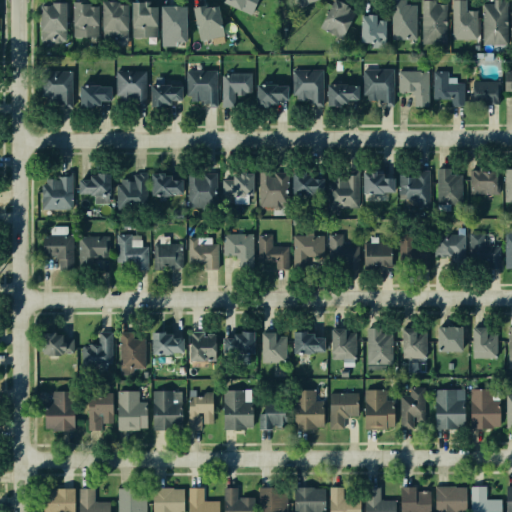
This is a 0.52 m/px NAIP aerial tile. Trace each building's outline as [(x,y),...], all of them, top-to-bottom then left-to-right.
[(68,0),(94,0),(96,44),(70,43),(68,0)] [(223,0),(260,0),(253,14),(223,0)] [(326,0),(331,0),(351,12),(337,40),(313,24),(326,0)] [(388,0),(412,0),(414,49),(388,47),(388,0)] [(418,1),(443,0),(444,46),(418,46),(418,1)] [(448,0),(475,0),(476,44),(449,43),(448,0)] [(510,46),(485,46),(485,4),(496,4),(496,0),(503,0),(503,4),(510,4),(510,46)] [(34,2),(61,2),(63,43),(36,41),(34,2)] [(98,2),(124,2),(124,42),(100,42),(98,2)] [(128,3),(151,3),(152,39),(129,40),(128,3)] [(155,5),(181,6),(182,43),(156,43),(155,5)] [(187,6),(215,6),(223,36),(199,40),(187,6)] [(360,11),(386,22),(371,49),(348,39),(360,11)] [(289,66),(319,65),(320,105),(291,105),(289,66)] [(114,67),(145,66),(145,74),(146,103),(114,103),(114,67)] [(38,69),(70,67),(71,105),(40,106),(38,69)] [(361,67),(390,67),(391,107),(362,104),(361,67)] [(431,68),(446,67),(445,84),(461,85),(462,107),(446,107),(446,98),(432,97),(431,68)] [(183,68),(215,69),(216,108),(199,107),(199,99),(184,99),(183,68)] [(395,68),(425,69),(426,109),(412,109),(412,96),(398,95),(395,68)] [(223,71),(249,71),(249,111),(223,110),(223,71)] [(323,73),(353,73),(354,105),(324,104),(323,73)] [(74,74),(105,74),(106,103),(77,104),(74,74)] [(148,74),(175,75),(175,104),(148,104),(148,74)] [(256,75),(281,75),(282,108),(255,108),(256,75)] [(470,79),(495,79),(496,104),(470,103),(470,79)] [(146,165),(177,165),(179,193),(148,194),(146,165)] [(73,166),(106,166),(106,199),(74,199),(73,166)] [(362,169),(387,167),(385,192),(362,190),(362,169)] [(395,168),(427,167),(429,211),(398,211),(395,168)] [(219,168),(248,169),(249,196),(220,195),(219,168)] [(436,169),(463,168),(464,205),(437,205),(436,169)] [(258,169),(287,169),(288,186),(278,185),(278,207),(258,206),(258,169)] [(467,170),(493,169),(494,193),(468,193),(467,170)] [(42,172),(70,171),(69,209),(41,208),(42,172)] [(291,171),(313,171),(314,203),(291,203),(291,171)] [(319,172),(357,171),(359,216),(319,215),(319,172)] [(188,173),(213,172),(213,206),(187,207),(188,173)] [(113,178),(140,178),(141,202),(115,202),(113,178)] [(468,230),(481,230),(482,243),(495,244),(496,266),(484,266),(483,258),(467,258),(468,230)] [(219,233),(250,232),(252,260),(221,260),(219,233)] [(114,234),(137,233),(137,245),(147,245),(148,273),(134,272),(134,258),(115,257),(114,234)] [(254,234),(270,234),(269,245),(286,245),(287,268),(274,267),(272,260),(255,260),(254,234)] [(290,234),(321,234),(322,264),(291,264),(290,234)] [(326,234),(341,234),(341,245),(358,245),(358,270),(345,270),(345,258),(325,257),(326,234)] [(431,234),(460,234),(460,263),(434,264),(431,234)] [(40,235),(70,235),(71,269),(57,269),(56,257),(39,256),(40,235)] [(77,235),(106,235),(107,260),(77,260),(77,235)] [(188,241),(216,240),(218,270),(204,270),(202,260),(186,261),(188,241)] [(154,243),(179,243),(181,269),(154,270),(154,243)] [(362,244),(386,243),(387,266),(361,264),(362,244)] [(391,243),(426,244),(427,268),(390,267),(391,243)] [(38,323),(59,323),(61,356),(39,356),(38,323)] [(432,327),(457,325),(458,351),(432,351),(432,327)] [(326,326),(361,326),(363,358),(327,360),(326,326)] [(398,327),(422,326),(424,359),(399,359),(398,327)] [(147,327),(177,327),(178,352),(148,352),(147,327)] [(366,327),(390,327),(392,363),(367,363),(366,327)] [(466,327),(492,327),(493,356),(467,355),(466,327)] [(119,329),(140,328),(142,369),(120,369),(119,329)] [(95,329),(111,329),(112,372),(75,371),(76,343),(88,342),(87,329),(95,329)] [(222,329),(248,330),(250,356),(223,356),(222,329)] [(289,329),(320,329),(320,352),(291,352),(289,329)] [(187,331),(213,330),(215,360),(187,361),(187,331)] [(255,332),(271,332),(271,338),(286,337),(285,352),(275,352),(275,365),(259,365),(255,332)] [(289,388),(314,389),(314,398),(321,398),(321,427),(289,427),(289,388)] [(362,389),(387,388),(390,428),(362,428),(362,389)] [(397,389),(422,388),(423,425),(399,426),(397,389)] [(466,388),(495,388),(496,427),(468,427),(466,388)] [(429,389),(458,390),(460,424),(430,423),(429,389)] [(150,390),(166,391),(167,400),(176,400),(177,426),(151,427),(150,390)] [(221,390),(243,390),(244,402),(256,402),(257,424),(223,426),(221,390)] [(40,392),(67,391),(69,432),(40,429),(40,392)] [(324,391),(355,391),(355,415),(341,416),(341,428),(325,428),(324,391)] [(83,392),(110,392),(111,425),(85,425),(83,392)] [(114,392),(136,392),(140,425),(115,425),(114,392)] [(185,392),(212,392),(213,425),(186,425),(185,392)] [(261,398),(278,398),(280,429),(260,429),(261,398)] [(469,511),(469,484),(483,486),(483,499),(497,499),(497,511),(469,511)] [(114,511),(114,485),(142,485),(142,511),(114,511)] [(221,511),(221,485),(234,485),(234,497),(246,498),(246,511),(221,511)] [(292,511),(292,485),(321,486),(322,507),(311,509),(310,511),(292,511)] [(361,511),(364,485),(375,485),(376,497),(391,497),(392,511),(361,511)] [(398,511),(396,485),(428,486),(428,511),(398,511)] [(257,511),(257,486),(283,486),(284,511),(257,511)] [(328,511),(328,486),(356,486),(354,511),(328,511)] [(434,511),(433,486),(462,486),(462,511),(434,511)] [(76,511),(76,487),(90,488),(91,501),(108,500),(108,511),(76,511)] [(185,511),(185,487),(202,487),(202,500),(217,500),(217,511),(185,511)] [(41,511),(43,488),(71,488),(71,511),(41,511)] [(149,511),(147,488),(181,488),(180,511),(149,511)]
